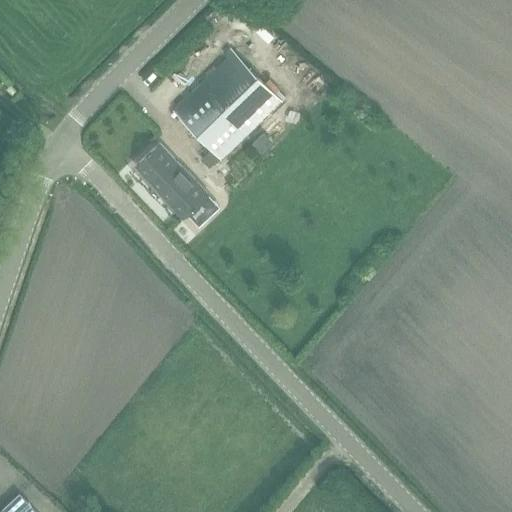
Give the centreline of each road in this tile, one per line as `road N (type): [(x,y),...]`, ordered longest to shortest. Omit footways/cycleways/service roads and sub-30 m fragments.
road 1 (tertiary): [(417,511),(58,143)]
road 2 (tertiary): [(58,143),(207,0)]
road 3 (tertiary): [(0,293),(43,165),(58,143)]
